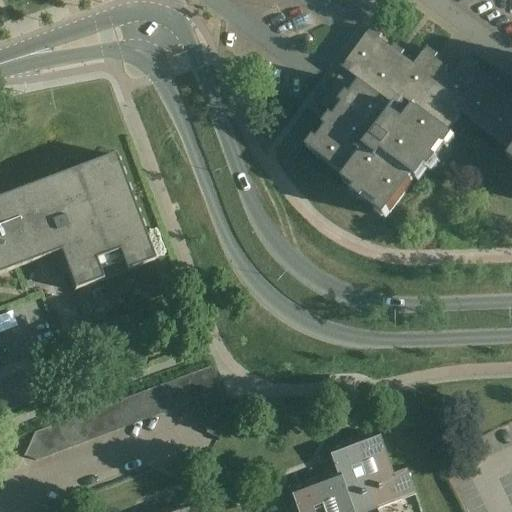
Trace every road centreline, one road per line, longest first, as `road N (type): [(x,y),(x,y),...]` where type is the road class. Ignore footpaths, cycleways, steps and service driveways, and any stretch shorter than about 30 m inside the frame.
road 1 (tertiary): [(511,298),(381,300),(340,290),(294,261),(260,215),(192,44),(174,28),(119,19),(21,58)]
road 2 (tertiary): [(21,58),(129,56),(153,67),(237,263),(298,317),(377,340),(511,337)]
road 3 (residential): [(0,487),(190,425)]
